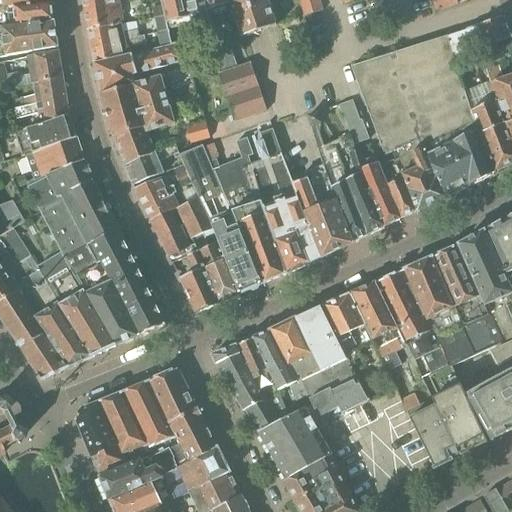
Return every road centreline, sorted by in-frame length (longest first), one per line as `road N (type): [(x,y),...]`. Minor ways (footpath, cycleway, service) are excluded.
road 1 (residential): [(190,343),(94,125),(73,0)]
road 2 (residential): [(511,192),(190,343)]
road 3 (residential): [(511,0),(281,76)]
road 4 (residential): [(190,343),(272,511)]
road 5 (residential): [(190,343),(39,408)]
